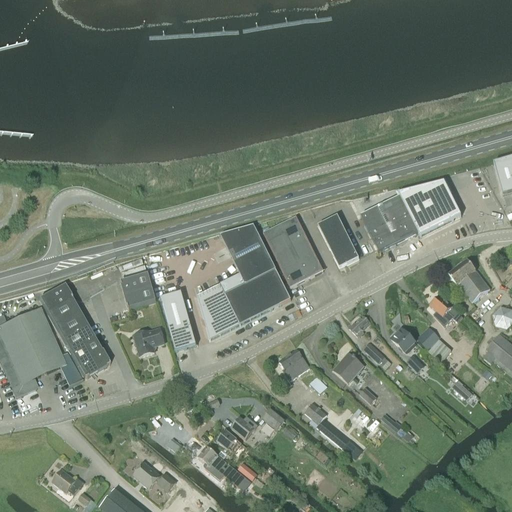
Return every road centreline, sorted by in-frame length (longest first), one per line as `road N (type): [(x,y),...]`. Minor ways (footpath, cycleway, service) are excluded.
road 1 (unclassified): [(511,234),(433,254),(207,372),(0,428)]
road 2 (unclassified): [(511,116),(151,218),(68,195),(54,207),(47,269)]
road 3 (primary): [(511,137),(47,269)]
